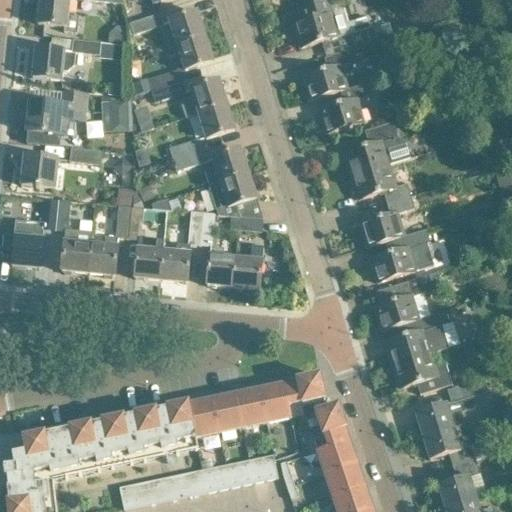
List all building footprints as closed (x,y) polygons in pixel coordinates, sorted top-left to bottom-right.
[(70,1),(61,0),(60,0),(40,0),(38,27),(64,30),(64,35),(77,36),(79,20),(68,19),(70,1)] [(511,0),(494,0),(498,9),(511,5),(511,0)] [(330,59),(349,55),(376,47),(369,20),(335,30),(331,16),(334,15),(335,13),(332,5),(331,4),(329,5),(329,4),(299,13),(302,25),(294,28),(301,52),(325,44),(330,59)] [(178,49),(206,40),(198,15),(170,24),(178,49)] [(134,38),(165,28),(161,16),(130,27),(134,38)] [(206,40),(178,49),(185,74),(213,65),(206,40)] [(100,58),(101,45),(73,42),(72,55),(100,58)] [(76,56),(35,51),(32,81),(62,84),(63,72),(68,72),(75,67),(76,56)] [(340,95),(347,92),(341,70),(352,67),(349,55),(330,59),(330,60),(324,61),(328,73),(303,80),(310,104),(340,95)] [(152,95),(182,85),(178,73),(148,83),(152,95)] [(199,117),(227,108),(219,84),(192,92),(194,100),(180,104),(186,121),(199,117)] [(182,85),(152,95),(155,107),(185,97),(182,85)] [(109,86),(108,98),(121,99),(122,87),(109,86)] [(347,92),(340,95),(344,107),(319,114),(326,138),(364,127),(357,104),(368,101),(364,88),(347,93),(347,92)] [(87,99),(82,98),(62,96),(61,108),(30,105),(27,135),(59,138),(59,135),(74,137),(75,123),(84,124),(87,99)] [(128,104),(109,105),(110,136),(130,135),(128,104)] [(227,108),(199,117),(207,142),(235,134),(227,108)] [(371,149),(344,157),(351,180),(390,168),(411,162),(405,143),(397,140),(393,126),(385,128),(366,134),(371,149)] [(173,163),(203,154),(198,141),(169,151),(173,163)] [(100,168),(101,154),(71,151),(70,165),(100,168)] [(220,186),(249,177),(241,152),(212,161),(215,169),(205,172),(211,188),(220,186)] [(203,154),(173,163),(177,175),(206,165),(203,154)] [(58,163),(44,161),(24,159),(21,189),(55,192),(58,163)] [(387,207),(412,199),(408,187),(397,191),(390,168),(351,180),(358,203),(383,196),(387,207)] [(220,218),(230,218),(242,220),(238,208),(257,202),(249,177),(220,186),(211,188),(220,218)] [(367,251),(392,244),(405,240),(398,217),(416,212),(412,199),(387,207),(390,218),(360,228),(367,251)] [(54,231),(57,202),(44,201),(41,226),(41,230),(44,231),(54,231)] [(57,202),(54,231),(54,234),(66,235),(69,203),(57,202)] [(153,212),(172,213),(168,202),(151,207),(153,212)] [(127,241),(130,209),(117,208),(114,239),(118,240),(127,241)] [(153,212),(131,209),(130,209),(127,241),(139,242),(140,225),(165,228),(167,214),(172,214),(172,213),(153,212)] [(198,247),(202,216),(189,215),(186,246),(198,247)] [(202,216),(198,247),(211,249),(214,217),(202,216)] [(242,220),(230,218),(228,231),(261,234),(262,222),(242,220)] [(15,224),(12,260),(13,260),(12,270),(40,273),(43,243),(44,231),(41,230),(41,226),(15,224)] [(63,255),(61,275),(86,277),(89,247),(91,247),(92,235),(67,232),(66,235),(65,238),(65,244),(63,255)] [(405,240),(392,244),(395,255),(370,263),(378,287),(415,275),(415,274),(434,268),(427,247),(430,246),(427,233),(405,240)] [(118,240),(114,239),(105,238),(104,248),(91,247),(89,247),(86,277),(114,280),(117,249),(118,240)] [(446,258),(459,255),(456,241),(442,244),(446,258)] [(159,284),(162,254),(163,246),(157,245),(156,253),(138,251),(135,282),(159,284)] [(235,261),(232,291),(259,294),(263,249),(252,248),(250,262),(235,261)] [(162,254),(159,284),(187,287),(189,267),(190,256),(190,252),(177,250),(177,255),(162,254)] [(210,254),(207,289),(232,291),(235,261),(223,260),(223,255),(210,254)] [(406,327),(430,319),(423,296),(427,295),(428,297),(442,293),(437,279),(395,292),(399,303),(374,311),(381,335),(406,327)] [(392,369),(430,357),(448,351),(441,329),(449,326),(445,315),(430,319),(406,327),(410,338),(385,346),(392,369)] [(430,357),(392,369),(400,392),(416,387),(420,398),(452,388),(445,367),(434,370),(430,357)] [(320,429),(343,421),(338,408),(326,413),(324,403),(325,403),(320,379),(296,384),(297,385),(293,386),(298,409),(316,405),(318,415),(315,416),(320,429)] [(290,411),(298,409),(293,386),(267,391),(274,426),(292,422),(290,411)] [(422,440),(454,430),(465,427),(461,415),(473,412),(475,407),(473,399),(469,386),(448,393),(452,405),(415,417),(422,440)] [(248,432),(274,426),(267,391),(241,397),(248,432)] [(222,437),(248,432),(241,397),(215,402),(222,437)] [(196,443),(222,437),(215,402),(188,408),(196,443)] [(196,443),(188,408),(188,406),(166,411),(167,412),(156,415),(156,413),(134,418),(134,419),(123,422),(123,420),(101,425),(102,426),(91,428),(91,427),(69,432),(69,433),(45,438),(44,437),(23,442),(25,455),(12,458),(14,470),(3,471),(4,481),(7,481),(8,491),(7,491),(8,505),(7,505),(7,511),(56,511),(53,484),(130,468),(198,454),(196,443)] [(327,451),(349,444),(345,431),(346,431),(343,421),(320,429),(327,451)] [(453,470),(476,463),(476,462),(491,457),(487,444),(471,449),(468,438),(457,442),(454,430),(422,440),(430,463),(449,457),(453,470)] [(324,479),(357,468),(349,444),(327,451),(316,455),(324,479)] [(255,463),(260,486),(278,482),(273,459),(255,463)] [(234,492),(260,486),(255,463),(229,468),(234,492)] [(444,511),(446,511),(476,503),(469,481),(480,477),(476,463),(453,470),(457,483),(438,489),(444,511)] [(287,492),(295,489),(291,478),(288,465),(281,467),(283,480),(287,492)] [(207,497),(234,492),(229,468),(202,474),(207,497)] [(332,502),(365,491),(357,468),(324,479),(332,502)] [(137,511),(207,497),(202,474),(119,491),(123,511),(137,511)] [(295,489),(287,492),(291,503),(299,500),(295,489)] [(335,511),(372,511),(365,491),(332,502),(335,511)] [(479,511),(476,503),(446,511),(491,511),(486,511),(479,511)]
